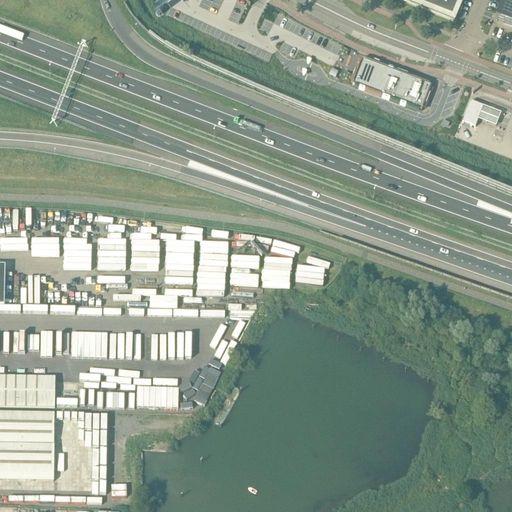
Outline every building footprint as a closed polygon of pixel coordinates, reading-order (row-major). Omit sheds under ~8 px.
[(397,0),(454,23),(462,0),(397,0)] [(511,0),(502,0),(495,22),(511,28),(511,0)] [(431,86),(362,60),(352,86),(360,89),(359,91),(404,108),(405,106),(421,112),(431,86)] [(468,125),(475,128),(478,120),(487,124),(496,127),(501,114),(492,111),(476,104),(470,102),(462,123),(468,125)] [(0,377),(0,408),(55,410),(55,379),(0,377)] [(0,414),(0,482),(53,483),(53,475),(53,451),(54,416),(0,414)]
